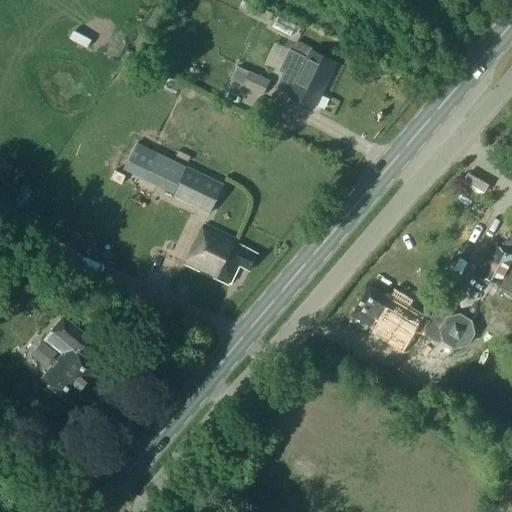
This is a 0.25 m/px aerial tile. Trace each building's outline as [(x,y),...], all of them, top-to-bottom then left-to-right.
[(312,50),(312,48),(297,41),(293,51),(290,49),(280,70),(284,72),(278,86),(291,92),(290,95),(315,107),(337,62),(312,50)] [(233,77),(245,83),(244,85),(264,94),(270,81),(250,71),(250,72),(238,66),(233,77)] [(175,194),(173,197),(211,215),(225,184),(156,151),(142,179),(175,194)] [(135,157),(130,167),(139,172),(144,161),(135,157)] [(205,224),(186,264),(230,285),(240,265),(250,270),(258,254),(238,243),(240,240),(205,224)] [(511,235),(505,249),(497,244),(480,276),(511,292),(511,235)] [(411,305),(414,300),(395,288),(390,296),(371,284),(352,314),(372,326),(371,328),(379,334),(377,337),(404,353),(418,330),(438,342),(445,341),(456,347),(468,344),(475,333),(472,320),(461,314),(452,316),(447,296),(431,300),(434,312),(429,320),(425,318),(427,315),(411,305)] [(76,352),(88,337),(62,316),(43,339),(61,353),(55,360),(51,357),(53,354),(41,343),(32,354),(45,365),(47,362),(51,365),(40,379),(48,386),(47,386),(67,402),(95,368),(76,352)]
